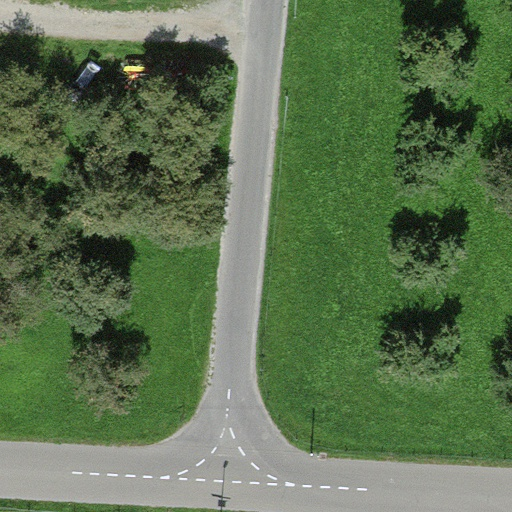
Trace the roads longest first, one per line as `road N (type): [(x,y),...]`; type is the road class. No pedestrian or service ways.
road 1 (unclassified): [(268,0),(226,466)]
road 2 (unclassified): [(511,499),(295,486),(226,466)]
road 3 (unclassified): [(226,466),(161,478),(0,470)]
